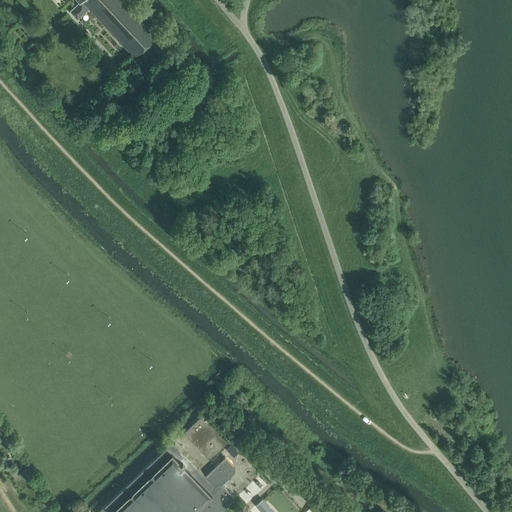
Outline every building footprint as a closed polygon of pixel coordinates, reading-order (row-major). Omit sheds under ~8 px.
[(89,7),(119,39),(134,56),(156,35),(123,0),(77,0),(80,2),(70,11),(77,18),(89,7)] [(184,430),(209,458),(229,439),(203,412),(184,430)] [(221,511),(234,501),(234,497),(222,484),(235,472),(235,468),(225,457),(205,475),(175,443),(171,443),(97,511),(221,511)] [(231,443),(228,447),(234,452),(237,449),(236,448),(233,445),(231,443)] [(295,479),(301,473),(291,463),(285,469),(295,479)] [(307,478),(296,488),(313,505),(311,507),(316,511),(337,511),(343,506),(335,498),(330,503),(307,478)]
